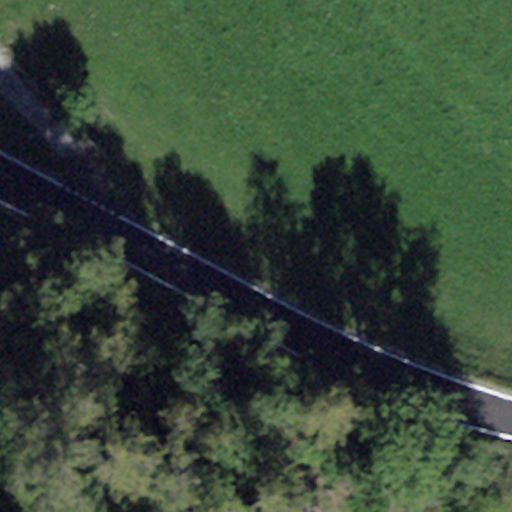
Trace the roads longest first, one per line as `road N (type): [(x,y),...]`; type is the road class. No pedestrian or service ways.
road 1 (tertiary): [(511,418),(397,382),(0,170)]
road 2 (track): [(0,71),(88,174),(111,223),(98,261),(112,294),(288,463),(313,511)]
